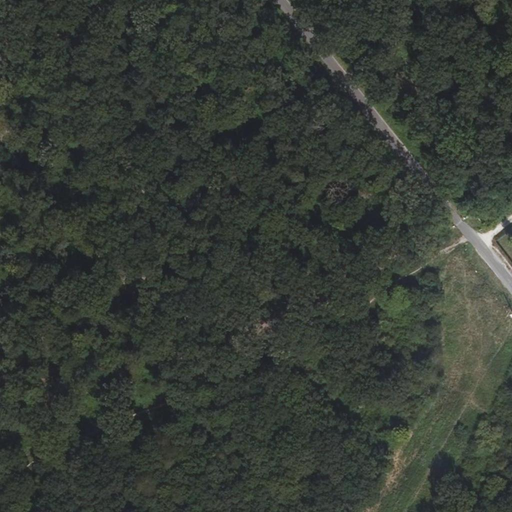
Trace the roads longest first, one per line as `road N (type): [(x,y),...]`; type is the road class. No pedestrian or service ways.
road 1 (track): [(0,478),(80,435),(271,365),(474,239)]
road 2 (unclassified): [(511,287),(282,0)]
